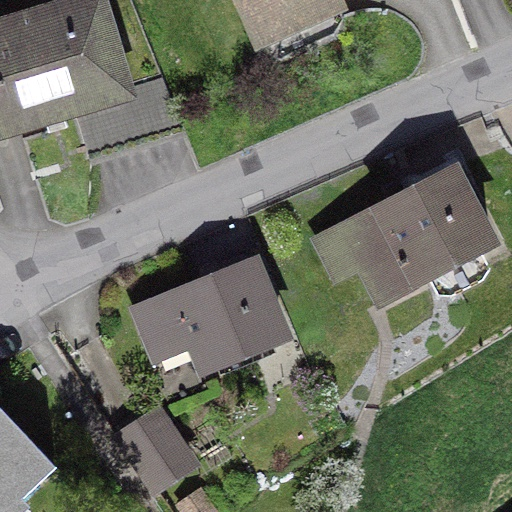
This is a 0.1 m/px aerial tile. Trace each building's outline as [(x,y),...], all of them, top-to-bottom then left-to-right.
[(238,0),(258,44),(339,7),(335,0),(238,0)] [(0,126),(73,106),(122,90),(95,1),(0,29),(0,126)] [(161,78),(122,90),(73,106),(89,159),(178,133),(161,78)] [(342,227),(380,301),(490,244),(447,161),(418,174),(401,183),(406,194),(342,227)] [(251,262),(136,308),(148,336),(185,321),(205,370),(282,338),(251,262)] [(0,511),(4,511),(54,466),(0,409),(0,511)] [(154,486),(191,463),(157,412),(121,436),(154,486)]
